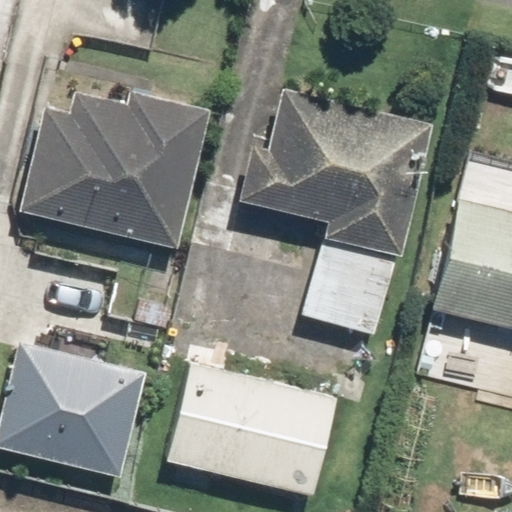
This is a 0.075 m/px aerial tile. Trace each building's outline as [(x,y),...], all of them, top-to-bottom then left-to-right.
[(430,120),(280,84),(266,144),(251,140),(238,195),(324,216),(320,233),(399,251),(430,120)] [(43,101),(18,205),(174,242),(207,104),(126,85),(123,98),(72,85),(67,106),(43,101)] [(511,209),(458,195),(431,302),(511,322),(511,209)] [(321,236),(300,309),(371,329),(392,257),(321,236)] [(142,368),(14,337),(0,395),(0,442),(116,471),(142,368)] [(332,394),(186,359),(163,455),(309,490),(332,394)] [(470,395),(415,386),(409,423),(464,432),(470,395)] [(424,511),(358,493),(352,511),(424,511)]
